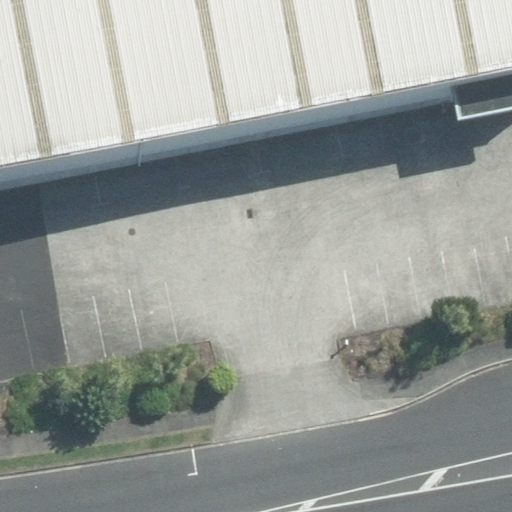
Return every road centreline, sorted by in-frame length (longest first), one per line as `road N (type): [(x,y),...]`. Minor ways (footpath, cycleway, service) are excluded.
road 1 (unknown): [(251,217),(511,154)]
road 2 (unknown): [(251,217),(0,258)]
road 3 (tertiary): [(511,464),(292,511)]
